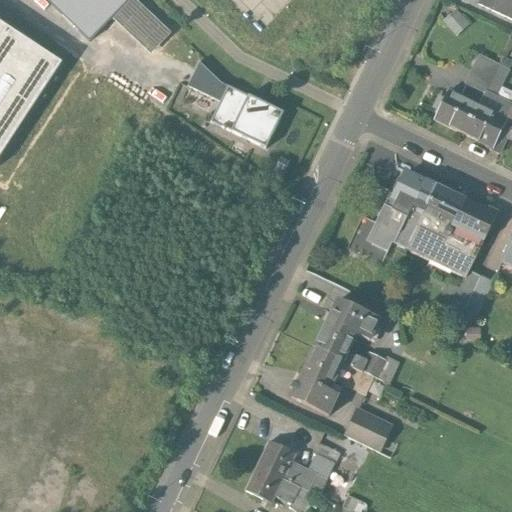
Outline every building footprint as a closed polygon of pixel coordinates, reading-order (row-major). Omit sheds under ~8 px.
[(45,0),(90,42),(111,20),(130,0),(45,0)] [(170,35),(133,0),(130,0),(111,20),(150,56),(170,35)] [(511,0),(479,0),(478,3),(511,19),(511,0)] [(455,9),(442,21),(455,36),(468,24),(455,9)] [(0,157),(61,65),(0,24),(0,157)] [(498,63),(478,54),(463,84),(483,93),(498,63)] [(511,60),(501,56),(498,63),(509,69),(511,62),(511,60)] [(498,63),(483,93),(495,99),(509,69),(498,63)] [(187,88),(220,104),(228,88),(221,85),(198,64),(187,88)] [(283,115),(228,88),(220,104),(210,124),(266,150),(283,115)] [(430,121),(463,136),(478,103),(446,88),(430,121)] [(511,94),(503,114),(507,116),(502,127),(511,131),(511,94)] [(478,103),(463,136),(491,150),(502,127),(507,116),(503,114),(478,103)] [(391,244),(406,251),(437,185),(403,169),(389,201),(386,199),(365,244),(387,254),(391,244)] [(434,265),(465,198),(437,185),(406,251),(434,265)] [(465,198),(434,265),(464,279),(468,270),(496,212),(465,198)] [(511,234),(495,270),(511,278),(511,234)] [(479,275),(468,270),(464,279),(459,289),(447,284),(439,302),(461,313),(479,275)] [(492,282),(479,275),(461,313),(474,319),(492,282)] [(332,296),(308,347),(360,373),(366,360),(354,354),(343,355),(353,334),(366,340),(377,317),(332,296)] [(451,312),(436,305),(429,321),(444,328),(451,312)] [(479,328),(465,328),(465,342),(479,342),(479,328)] [(308,347),(285,395),(326,415),(336,393),(327,388),(330,380),(365,397),(374,380),(360,373),(308,347)] [(369,353),(366,360),(360,373),(374,380),(375,381),(385,361),(369,353)] [(386,357),(385,361),(375,381),(388,387),(400,363),(386,357)] [(391,425),(356,408),(342,436),(378,453),(391,425)] [(321,441),(339,450),(343,441),(325,433),(321,441)] [(294,455),(266,442),(254,467),(297,488),(311,494),(318,497),(326,479),(308,471),(290,462),(294,455)] [(319,445),(314,455),(334,464),(338,454),(319,445)] [(314,455),(308,471),(326,479),(334,464),(314,455)] [(297,488),(254,467),(243,491),(271,505),(274,497),(289,504),(297,488)] [(297,488),(289,504),(286,510),(290,511),(302,511),(311,494),(297,488)]
